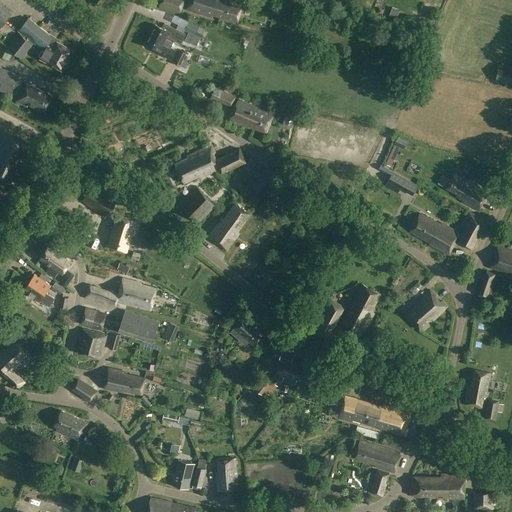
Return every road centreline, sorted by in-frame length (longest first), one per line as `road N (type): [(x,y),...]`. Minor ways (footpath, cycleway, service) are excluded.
road 1 (unclassified): [(437,410),(291,322),(62,145)]
road 2 (unclassified): [(466,301),(432,264),(108,50)]
road 3 (unclassified): [(60,400),(79,264),(31,211)]
road 4 (unclassified): [(142,489),(290,511)]
road 5 (unclassified): [(356,511),(394,496),(437,410)]
road 6 (unclassified): [(142,489),(121,433),(98,412),(60,400)]
road 7 (unclassified): [(466,301),(511,188)]
